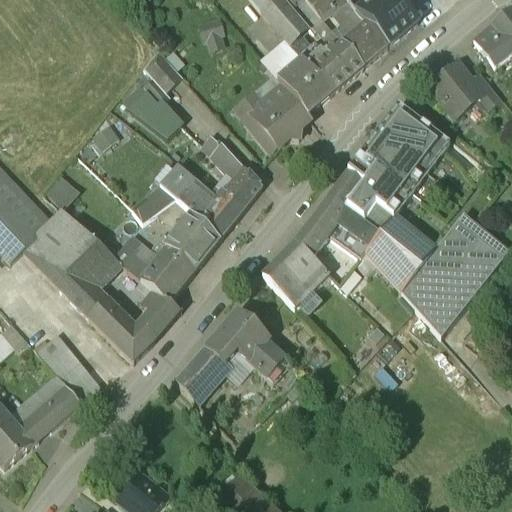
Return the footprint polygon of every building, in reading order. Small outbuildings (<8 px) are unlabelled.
[(301,2),(299,0),(245,0),(289,52),(295,47),(291,42),(303,32),(287,13),(292,9),(301,2)] [(314,0),(305,7),(305,8),(319,25),(320,24),(331,15),(334,19),(347,9),(339,0),(314,0)] [(397,11),(387,0),(375,0),(355,17),(365,29),(387,52),(417,27),(401,8),(397,11)] [(319,25),(305,8),(305,7),(301,2),(292,9),(314,36),(324,29),(320,24),(319,25)] [(511,17),(510,15),(473,46),(494,74),(511,59),(511,17)] [(209,56),(229,49),(219,22),(199,30),(209,56)] [(364,30),(357,22),(353,25),(360,34),(364,30)] [(387,52),(365,29),(360,34),(341,50),(362,74),(387,52)] [(341,50),(334,55),(329,55),(324,49),(318,54),(314,49),(309,53),(301,43),(295,47),(289,52),(300,66),(330,101),(362,74),(341,50)] [(181,83),(157,57),(142,76),(152,86),(143,94),(158,112),(168,103),(164,98),(181,83)] [(330,101),(300,66),(289,75),(274,57),(261,68),(273,82),(306,121),(330,101)] [(456,70),(428,93),(454,125),(477,107),(482,103),(471,88),(456,70)] [(500,106),(480,81),(471,88),(482,103),(477,107),(485,118),(500,106)] [(306,121),(273,82),(253,99),(260,108),(253,114),(251,137),(265,138),(278,154),(289,144),(298,145),(299,136),(310,126),(306,121)] [(446,154),(394,113),(347,177),(362,189),(345,214),(363,227),(375,211),(393,224),(446,154)] [(94,139),(102,153),(132,136),(124,122),(94,139)] [(245,176),(221,149),(212,155),(212,156),(208,159),(235,189),(245,176)] [(52,230),(0,174),(0,262),(9,272),(22,259),(52,230)] [(261,194),(245,176),(235,189),(222,205),(241,220),(261,194)] [(222,205),(216,212),(172,177),(159,194),(160,196),(174,208),(189,221),(219,247),(241,220),(222,205)] [(347,177),(309,228),(326,243),(337,230),(370,253),(393,224),(375,211),(363,227),(345,214),(362,189),(347,177)] [(66,213),(80,197),(62,181),(48,197),(66,213)] [(160,196),(127,220),(125,223),(136,236),(174,208),(160,196)] [(22,259),(88,325),(105,307),(95,297),(120,273),(121,272),(113,265),(63,220),(52,230),(22,259)] [(169,244),(162,253),(165,256),(166,256),(158,265),(139,288),(154,300),(168,311),(168,310),(219,247),(189,221),(169,244)] [(370,253),(360,264),(398,304),(435,258),(393,224),(370,253)] [(435,258),(398,304),(438,346),(487,286),(506,261),(461,224),(435,258)] [(309,228),(292,249),(262,281),(295,316),(328,281),(310,264),(326,243),(309,228)] [(163,239),(149,256),(158,265),(165,256),(162,253),(169,244),(163,239)] [(147,259),(131,246),(113,265),(121,272),(120,273),(139,288),(158,265),(149,256),(147,259)] [(168,311),(154,300),(142,315),(149,320),(138,332),(155,346),(179,319),(168,310),(168,311)] [(133,336),(105,307),(88,325),(132,369),(150,352),(155,346),(138,332),(133,336)] [(237,317),(204,354),(225,373),(227,375),(239,362),(248,370),(267,349),(270,346),(237,317)] [(0,318),(0,341),(11,331),(0,318)] [(100,396),(56,341),(35,358),(61,390),(60,391),(79,414),(100,396)] [(267,349),(248,370),(272,391),(290,370),(267,349)] [(204,354),(175,388),(193,408),(225,373),(204,354)] [(342,366),(310,400),(321,413),(354,379),(342,366)] [(290,370),(272,391),(285,402),(304,383),(290,370)] [(57,405),(18,438),(31,453),(79,414),(60,391),(51,398),(57,405)] [(18,438),(0,417),(0,471),(3,476),(31,453),(18,438)] [(139,479),(116,508),(121,511),(159,511),(168,502),(139,479)] [(270,511),(236,480),(211,506),(217,511),(270,511)]
